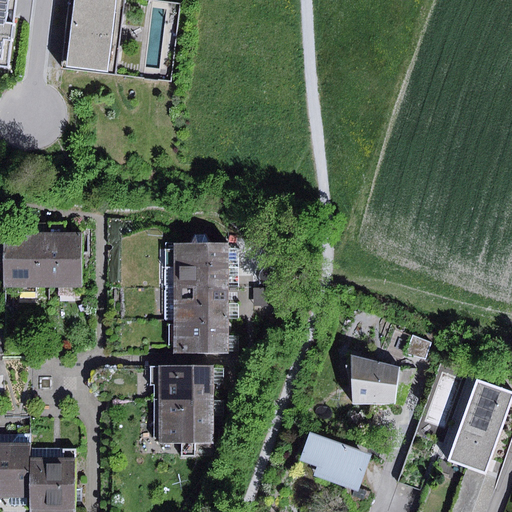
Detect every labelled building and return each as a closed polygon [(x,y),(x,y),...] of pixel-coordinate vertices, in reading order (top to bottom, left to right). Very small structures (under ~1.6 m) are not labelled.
[(0,0),(0,66),(9,67),(18,0),(0,0)] [(126,0),(69,0),(60,66),(116,74),(126,0)] [(25,223),(25,233),(48,233),(65,233),(65,223),(25,223)] [(4,287),(48,286),(48,233),(25,233),(4,234),(4,262),(4,287)] [(65,233),(48,233),(48,286),(81,286),(81,233),(65,233)] [(174,244),(174,287),(229,288),(229,267),(229,243),(208,243),(204,234),(195,235),(191,244),(174,244)] [(239,267),(229,267),(229,288),(239,288),(239,267)] [(174,287),(174,321),(229,321),(229,319),(229,304),(229,288),(174,287)] [(239,304),(229,304),(229,319),(239,319),(239,304)] [(174,321),(174,354),(228,354),(228,352),(229,336),(229,321),(174,321)] [(239,336),(229,336),(228,352),(238,352),(239,336)] [(432,343),(413,336),(405,354),(426,359),(432,343)] [(399,368),(350,355),(352,404),(395,404),(399,368)] [(158,385),(158,403),(211,404),(211,384),(212,369),(212,368),(150,367),(150,385),(158,385)] [(224,369),(212,369),(211,384),(223,384),(224,369)] [(511,398),(511,393),(476,381),(447,462),(467,469),(485,475),(511,398)] [(210,444),(211,404),(158,403),(157,444),(181,444),(181,457),(195,457),(196,444),(210,444)] [(0,444),(12,444),(19,434),(0,434),(0,444)] [(0,495),(29,495),(30,460),(30,434),(19,434),(12,444),(0,444),(0,495)] [(310,434),(300,460),(320,467),(317,478),(357,492),(371,456),(310,434)] [(29,511),(76,511),(77,449),(63,449),(63,460),(33,460),(30,460),(29,495),(29,511)] [(63,460),(63,449),(57,449),(33,449),(33,460),(63,460)]
